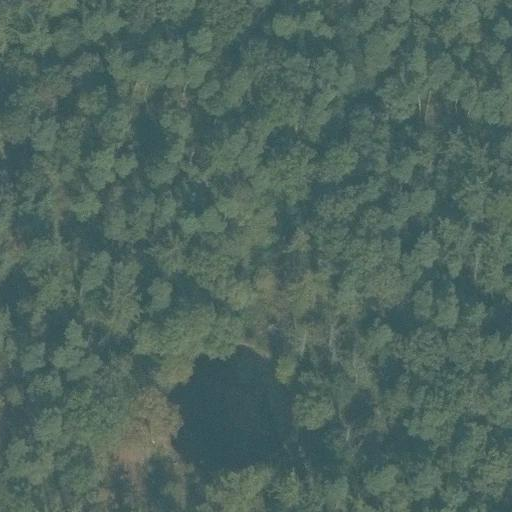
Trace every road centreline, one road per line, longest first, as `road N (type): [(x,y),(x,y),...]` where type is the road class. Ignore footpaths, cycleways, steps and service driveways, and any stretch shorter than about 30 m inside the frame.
road 1 (track): [(511,495),(206,0)]
road 2 (track): [(313,165),(23,511)]
